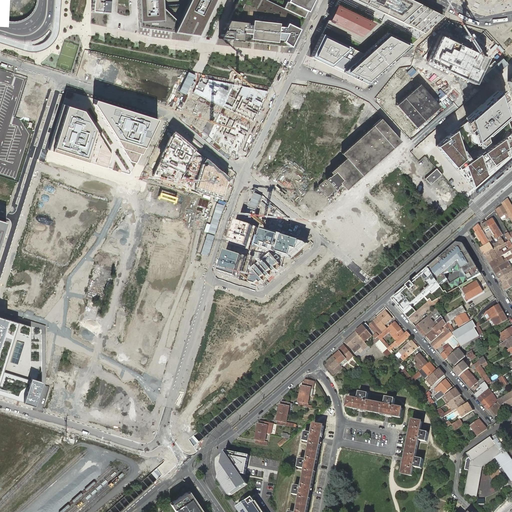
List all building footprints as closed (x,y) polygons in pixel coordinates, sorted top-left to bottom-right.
[(108,0),(91,0),(90,12),(107,14),(108,0)] [(160,0),(137,0),(138,5),(139,27),(174,32),(197,36),(214,1),(214,0),(188,0),(188,2),(179,21),(161,4),(160,0)] [(238,0),(229,22),(220,40),(242,43),(243,42),(290,47),(291,48),(300,30),(299,30),(307,11),(288,3),(287,2),(284,9),(275,5),(264,0),(238,0)] [(289,0),(288,3),(309,12),(314,0),(289,0)] [(424,33),(443,16),(409,0),(337,0),(335,5),(327,22),(321,35),(310,57),(329,66),(342,72),(367,84),(410,45),(424,33)] [(474,84),(487,58),(440,35),(427,62),(474,84)] [(268,91),(200,77),(193,93),(254,121),(268,91)] [(415,127),(439,107),(419,84),(395,105),(415,127)] [(505,117),(497,94),(467,119),(453,131),(435,147),(456,170),(469,185),(483,173),(507,152),(511,147),(511,136),(510,131),(507,122),(505,117)] [(182,114),(209,136),(236,158),(250,129),(190,99),(182,114)] [(82,106),(64,100),(49,150),(107,168),(111,154),(82,106)] [(158,118),(97,100),(95,106),(135,167),(158,118)] [(334,190),(335,189),(335,190),(338,188),(337,187),(341,184),(346,190),(400,140),(380,119),(341,153),(346,158),(330,172),(331,174),(318,185),(319,187),(318,188),(324,195),(326,194),(328,196),(334,191),(334,190)] [(354,123),(351,128),(357,132),(360,127),(354,123)] [(193,148),(173,132),(160,161),(152,176),(176,183),(182,171),(193,148)] [(226,177),(204,158),(194,189),(221,197),(226,177)] [(435,168),(423,178),(429,185),(441,174),(435,168)] [(153,201),(169,205),(172,194),(156,190),(153,201)] [(511,206),(508,199),(502,204),(503,206),(510,217),(511,215),(511,206)] [(510,217),(503,206),(496,210),(501,218),(505,215),(507,219),(510,218),(509,217),(510,217)] [(496,238),(499,237),(498,235),(501,233),(493,219),(487,222),(494,235),(496,238)] [(237,222),(230,243),(249,249),(256,228),(237,222)] [(494,235),(487,222),(481,226),(489,238),(494,235)] [(481,249),(484,255),(494,249),(490,243),(488,240),(479,224),(474,228),(484,245),(485,246),(482,248),(481,249)] [(280,236),(264,231),(259,247),(263,248),(264,245),(268,246),(267,250),(271,251),(272,247),(276,249),(280,236)] [(301,242),(284,237),(279,254),(292,258),(294,250),(299,251),(301,242)] [(497,248),(495,245),(493,240),(492,238),(490,240),(488,240),(490,243),(494,249),(497,248)] [(484,255),(489,264),(501,257),(510,251),(511,250),(511,243),(510,240),(508,241),(504,244),(501,245),(497,248),(494,249),(484,255)] [(447,280),(453,289),(455,285),(459,287),(460,278),(464,283),(465,277),(468,282),(481,274),(463,244),(457,243),(429,267),(432,270),(430,271),(440,286),(447,280)] [(107,257),(109,245),(102,244),(99,262),(101,262),(102,256),(107,257)] [(367,283),(325,249),(264,302),(298,341),(367,283)] [(489,264),(493,270),(508,261),(509,261),(507,258),(511,255),(511,254),(510,251),(501,257),(489,264)] [(246,259),(227,253),(220,273),(239,279),(246,259)] [(281,266),(271,255),(253,272),(250,283),(260,285),(281,266)] [(493,270),(496,275),(511,266),(510,264),(511,262),(511,258),(509,261),(508,261),(493,270)] [(97,262),(96,265),(110,270),(111,267),(97,262)] [(496,275),(499,279),(511,271),(511,267),(511,266),(496,275)] [(432,270),(429,267),(393,299),(409,319),(416,313),(412,309),(424,297),(425,298),(426,297),(432,293),(433,295),(441,288),(440,286),(430,271),(432,270)] [(511,271),(499,279),(501,284),(511,277),(511,271)] [(511,277),(501,284),(505,291),(511,286),(511,277)] [(465,298),(467,301),(483,292),(476,281),(463,289),(467,297),(465,298)] [(264,302),(217,288),(190,372),(245,389),(298,341),(264,302)] [(416,313),(409,319),(413,323),(414,322),(426,312),(434,305),(432,303),(431,300),(428,302),(416,313)] [(503,312),(499,304),(487,311),(489,314),(488,314),(490,317),(488,318),(489,320),(503,312)] [(447,315),(451,321),(455,319),(465,313),(466,312),(463,306),(447,315)] [(436,310),(416,327),(424,337),(434,328),(444,319),(441,316),(434,322),(431,318),(438,312),(436,310)] [(383,333),(386,330),(384,326),(387,323),(392,319),(389,315),(385,311),(374,321),(375,322),(374,322),(383,333)] [(508,319),(503,312),(489,320),(490,323),(493,321),(496,326),(508,319)] [(465,313),(455,319),(457,322),(455,323),(456,325),(458,324),(460,327),(470,321),(465,313)] [(42,329),(32,326),(19,322),(9,319),(0,316),(0,394),(25,402),(34,405),(41,384),(41,381),(41,361),(42,342),(42,329)] [(444,319),(434,328),(424,337),(431,344),(441,336),(445,333),(448,330),(449,329),(450,329),(448,326),(446,324),(444,319)] [(448,326),(450,329),(453,333),(455,331),(450,324),(453,323),(451,321),(446,324),(448,326)] [(473,321),(455,331),(453,333),(460,344),(462,346),(473,340),(477,337),(479,336),(476,330),(478,329),(477,327),(476,326),(473,321)] [(379,336),(383,333),(373,322),(370,325),(377,333),(379,336)] [(396,341),(405,334),(402,330),(395,322),(390,326),(386,330),(383,333),(379,336),(378,337),(380,340),(388,349),(390,347),(383,338),(389,332),(396,341)] [(368,330),(364,325),(356,332),(365,342),(372,336),(368,330)] [(511,337),(511,326),(499,335),(501,337),(501,338),(501,339),(503,340),(504,340),(504,342),(511,337)] [(370,328),(368,330),(372,336),(374,337),(376,335),(378,337),(379,336),(377,333),(376,334),(370,328)] [(441,336),(431,344),(436,350),(453,335),(449,329),(448,330),(445,333),(441,336)] [(365,342),(356,332),(345,341),(355,353),(361,347),(364,350),(369,346),(368,346),(365,342)] [(391,353),(393,354),(395,352),(392,349),(395,346),(397,348),(410,336),(407,332),(405,334),(396,341),(390,347),(388,349),(391,353)] [(387,356),(391,353),(388,349),(380,340),(378,337),(376,339),(374,341),(376,344),(384,352),(387,356)] [(479,339),(477,337),(473,340),(462,346),(462,347),(464,350),(477,342),(476,341),(479,339)] [(511,347),(511,337),(504,342),(500,344),(500,346),(502,345),(503,346),(506,344),(509,349),(511,347)] [(408,357),(418,348),(415,345),(412,341),(408,344),(400,352),(403,356),(401,357),(404,360),(408,357)] [(455,352),(448,344),(443,348),(446,351),(447,350),(451,355),(455,352)] [(354,356),(346,348),(344,345),(338,350),(341,353),(335,358),(340,364),(346,359),(348,361),(354,356)] [(455,352),(451,355),(449,358),(455,365),(466,356),(459,349),(455,352)] [(446,351),(441,355),(445,360),(449,358),(451,355),(447,350),(446,351)] [(467,354),(471,361),(476,358),(472,351),(467,354)] [(416,365),(420,371),(428,364),(420,354),(415,358),(419,363),(416,365)] [(478,362),(474,365),(476,368),(480,366),(482,364),(487,362),(484,357),(479,360),(480,361),(478,362)] [(343,368),(340,364),(335,358),(329,364),(329,365),(327,367),(333,374),(336,372),(337,373),(343,368)] [(464,361),(454,370),(459,377),(470,368),(464,361)] [(436,370),(430,363),(417,374),(416,374),(413,378),(409,381),(411,384),(422,375),(425,379),(427,378),(436,370)] [(485,373),(480,366),(476,368),(481,376),(485,373)] [(404,369),(401,372),(408,381),(411,378),(404,369)] [(439,369),(428,378),(434,385),(445,375),(439,369)] [(468,370),(461,376),(471,388),(478,382),(468,370)] [(176,419),(189,439),(245,389),(190,372),(176,419)] [(483,378),(485,382),(487,385),(491,383),(485,373),(481,376),(483,378)] [(503,387),(507,385),(502,376),(498,379),(501,383),(503,387)] [(432,387),(434,385),(428,378),(426,380),(432,387)] [(301,394),(310,396),(311,389),(313,389),(315,382),(307,380),(307,384),(304,383),(303,386),(302,386),(301,394)] [(445,396),(446,395),(445,394),(452,387),(446,380),(436,388),(440,392),(438,394),(434,396),(438,400),(442,397),(445,396)] [(483,388),(475,395),(478,399),(490,389),(487,385),(485,382),(481,386),(483,388)] [(113,429),(145,440),(153,413),(134,385),(127,383),(113,429)] [(446,395),(445,396),(450,403),(459,397),(460,396),(462,395),(456,388),(446,395)] [(490,389),(478,399),(482,403),(489,397),(493,393),(490,389)] [(497,400),(498,402),(500,406),(505,403),(508,406),(511,403),(511,402),(511,391),(509,393),(507,394),(502,397),(497,400)] [(358,400),(349,398),(347,407),(401,418),(403,409),(394,407),(395,399),(386,397),(384,405),(367,402),(369,394),(359,392),(358,400)] [(489,397),(482,403),(488,410),(495,404),(498,402),(497,400),(493,393),(489,397)] [(300,406),(310,408),(311,404),(308,404),(310,396),(301,394),(299,402),(300,402),(300,406)] [(435,402),(427,394),(423,397),(430,405),(435,403),(435,402)] [(440,408),(435,411),(442,419),(449,414),(457,410),(464,405),(459,397),(450,403),(448,403),(451,408),(452,410),(448,412),(445,414),(440,408)] [(279,413),(288,415),(290,407),(292,408),(292,404),(282,402),(282,406),(280,405),(279,413)] [(495,404),(488,410),(494,417),(504,410),(500,406),(498,402),(495,404)] [(474,411),(469,403),(466,404),(464,405),(457,410),(462,418),(473,412),(474,411)] [(278,424),(284,426),(285,423),(287,423),(288,415),(279,413),(277,421),(279,421),(278,424)] [(464,425),(460,419),(456,422),(454,424),(457,428),(459,426),(460,428),(464,425)] [(471,426),(479,435),(488,429),(479,420),(471,426)] [(259,424),(257,432),(266,434),(268,426),(269,426),(270,424),(273,425),(273,423),(261,421),(260,424),(259,424)] [(422,422),(413,421),(411,432),(403,474),(412,476),(414,467),(422,469),(424,459),(416,458),(419,441),(427,442),(429,433),(421,431),(422,422)] [(307,511),(324,426),(315,425),(313,433),(305,432),(303,441),(311,443),(308,460),(300,458),(298,468),(306,470),(303,487),(294,485),(293,495),(301,496),(297,511),(290,511),(289,511),(307,511)] [(23,433),(0,426),(0,449),(16,454),(23,433)] [(266,434),(257,432),(256,440),(257,440),(256,444),(267,446),(268,442),(265,442),(266,434)] [(511,458),(495,435),(485,442),(496,457),(511,482),(511,481),(511,458)] [(278,444),(280,447),(284,444),(290,439),(287,438),(285,438),(278,444)] [(53,445),(47,440),(26,460),(32,466),(53,445)] [(482,467),(496,457),(485,442),(467,454),(469,457),(467,459),(465,470),(469,470),(465,495),(476,497),(482,467)] [(248,453),(265,456),(266,452),(249,448),(248,453)] [(221,465),(217,481),(229,497),(230,496),(248,484),(242,476),(241,476),(241,475),(241,474),(246,475),(247,467),(249,455),(224,450),(221,465)] [(203,511),(189,491),(170,503),(175,511),(203,511)] [(237,508),(236,509),(238,511),(263,511),(254,497),(237,508)]
